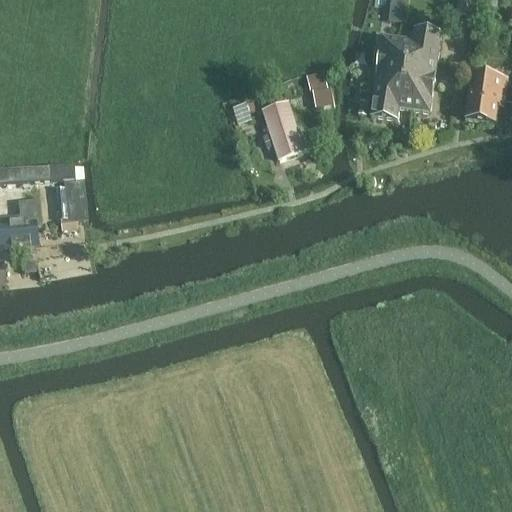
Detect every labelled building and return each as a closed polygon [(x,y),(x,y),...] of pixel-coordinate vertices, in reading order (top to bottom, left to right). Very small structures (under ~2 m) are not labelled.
[(472,24),(473,2),(458,0),(457,23),(472,24)] [(438,67),(442,38),(415,34),(414,45),(401,43),(398,67),(408,68),(418,69),(418,64),(438,67)] [(398,67),(401,43),(384,41),(377,90),(394,92),(395,84),(405,86),(408,68),(398,67)] [(431,118),(438,67),(418,64),(418,69),(408,68),(405,86),(415,87),(411,115),(431,118)] [(461,83),(463,69),(450,67),(448,81),(461,83)] [(335,109),(332,93),(328,93),(324,77),(309,80),(312,96),(315,96),(319,112),(335,109)] [(506,110),(509,84),(473,78),(466,123),(496,128),(499,109),(506,110)] [(411,115),(415,87),(405,86),(395,84),(394,92),(377,90),(373,120),(399,124),(400,113),(411,115)] [(366,121),(368,107),(361,106),(359,120),(366,121)] [(305,158),(289,108),(265,115),(273,139),(276,151),(281,166),(305,158)] [(253,126),(248,111),(234,115),(239,131),(253,126)] [(276,151),(273,139),(266,141),(269,153),(276,151)] [(84,224),(80,184),(84,184),(83,171),(76,172),(76,170),(0,173),(0,188),(65,185),(65,192),(57,193),(60,224),(68,224),(68,226),(61,227),(62,236),(79,234),(78,225),(84,224)] [(0,253),(39,250),(38,233),(44,232),(42,207),(20,209),(21,221),(9,222),(0,222),(0,253)] [(26,277),(38,276),(37,266),(25,267),(26,277)]
